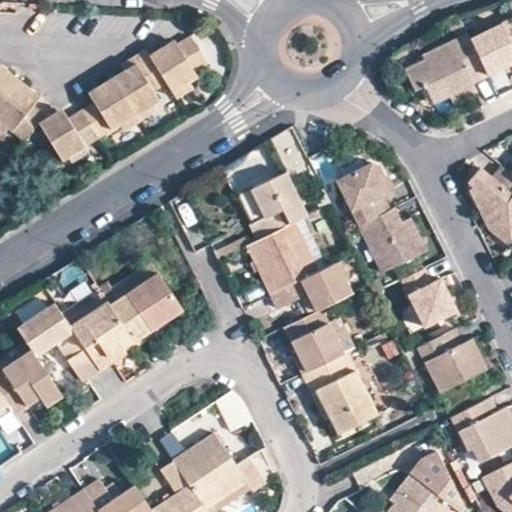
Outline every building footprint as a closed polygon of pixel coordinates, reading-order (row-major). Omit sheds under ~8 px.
[(511,16),(469,37),(487,73),(511,61),(511,16)] [(487,73),(469,37),(466,31),(452,39),(422,53),(425,58),(404,68),(415,89),(424,84),(433,103),(450,95),(457,91),(461,98),(477,91),(472,81),(487,74),(487,73)] [(171,94),(187,84),(197,78),(194,72),(205,64),(188,36),(174,44),(172,42),(149,57),(147,59),(167,88),(171,94)] [(120,69),(124,73),(147,59),(145,53),(120,69)] [(147,59),(124,73),(113,80),(137,117),(152,108),(159,103),(155,96),(167,88),(147,59)] [(0,106),(20,82),(0,65),(0,106)] [(136,118),(137,117),(113,80),(88,97),(93,106),(82,114),(100,141),(119,128),(136,118)] [(0,122),(7,129),(8,129),(24,143),(39,127),(47,121),(32,107),(39,98),(20,82),(0,106),(0,122)] [(191,91),(187,84),(171,94),(172,95),(175,101),(176,101),(191,91)] [(453,102),(461,98),(457,91),(450,95),(453,102)] [(137,117),(141,124),(142,123),(156,115),(155,114),(152,108),(137,117)] [(68,161),(87,149),(100,141),(82,114),(67,123),(61,113),(47,121),(39,127),(63,164),(68,161)] [(141,124),(137,117),(136,118),(119,128),(123,136),(141,124)] [(0,132),(3,135),(8,129),(7,129),(0,122),(0,132)] [(292,129),(270,138),(282,168),(304,160),(292,129)] [(87,150),(87,149),(68,161),(72,167),(91,157),(90,155),(87,150)] [(357,225),(388,209),(381,195),(390,191),(376,164),(369,162),(333,180),(357,225)] [(511,174),(510,172),(502,166),(491,177),(479,167),(468,180),(473,184),(468,191),(473,202),(477,206),(511,234),(511,174)] [(261,218),(254,222),(247,225),(254,241),(291,223),(304,217),(282,174),(247,192),(260,218),(261,218)] [(253,221),(254,222),(261,218),(260,218),(247,192),(239,195),(253,221)] [(510,245),(511,241),(511,234),(477,206),(473,202),(484,226),(510,245)] [(393,207),(388,209),(357,225),(380,272),(424,250),(410,219),(401,223),(393,207)] [(270,295),(315,272),(291,223),(254,241),(245,246),(270,295)] [(213,253),(217,260),(245,246),(242,238),(213,253)] [(315,310),(315,311),(317,310),(349,294),(334,263),(315,272),(270,295),(276,308),(299,297),(307,294),(315,310)] [(420,327),(455,309),(439,276),(430,280),(423,268),(397,281),(420,327)] [(157,274),(109,305),(132,340),(136,346),(151,334),(149,330),(180,309),(157,274)] [(299,298),(308,315),(315,311),(315,310),(307,294),(299,297),(299,298)] [(55,344),(73,332),(69,327),(52,302),(14,325),(31,350),(35,357),(55,344)] [(78,340),(78,341),(99,371),(125,355),(120,348),(132,340),(109,305),(107,302),(69,327),(73,332),(78,340)] [(315,311),(308,315),(282,327),(297,357),(304,372),(340,354),(317,310),(315,311)] [(55,344),(61,352),(78,341),(78,340),(73,332),(55,344)] [(437,391),(473,372),(460,343),(450,347),(443,333),(416,346),(437,391)] [(78,341),(61,352),(82,382),(99,371),(78,341)] [(61,397),(35,357),(31,350),(0,371),(0,394),(6,403),(13,414),(38,398),(44,408),(61,397)] [(304,372),(301,374),(310,393),(317,389),(330,418),(337,434),(375,415),(343,352),(340,354),(304,372)] [(292,360),(301,374),(304,372),(297,357),(292,360)] [(324,421),(330,418),(317,389),(310,393),(324,421)] [(230,390),(216,399),(237,430),(251,420),(239,397),(235,393),(230,390)] [(481,459),(511,444),(497,414),(488,419),(479,402),(451,416),(468,450),(474,447),(481,459)] [(229,491),(246,480),(214,433),(172,460),(200,502),(226,486),(226,487),(229,491)] [(391,511),(449,511),(453,507),(458,511),(464,511),(465,511),(437,454),(424,461),(413,475),(418,479),(397,505),(391,511)] [(200,503),(200,502),(172,460),(158,469),(175,495),(151,511),(152,511),(206,511),(204,508),(200,503)] [(511,511),(511,460),(481,476),(495,505),(504,511),(511,511)] [(392,501),(397,505),(418,479),(413,475),(392,501)] [(113,499),(104,487),(97,478),(82,488),(98,511),(149,511),(151,511),(134,485),(119,495),(113,499)] [(111,482),(104,487),(113,499),(119,495),(111,482)] [(205,508),(229,491),(226,487),(226,486),(200,502),(200,503),(204,508),(205,508)] [(98,511),(82,488),(47,511),(98,511)]
